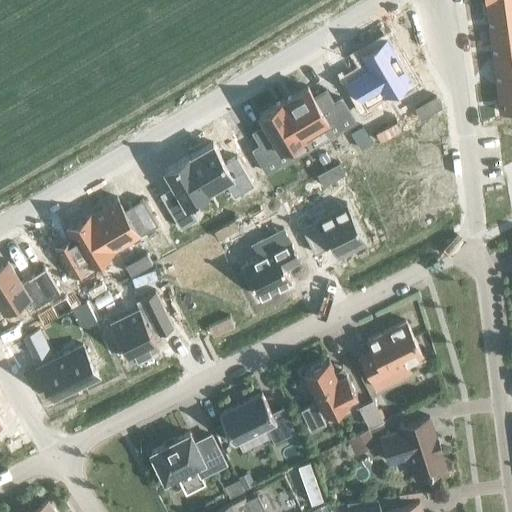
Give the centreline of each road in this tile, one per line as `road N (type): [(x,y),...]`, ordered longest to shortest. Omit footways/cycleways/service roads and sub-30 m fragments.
road 1 (residential): [(57,453),(477,243)]
road 2 (residential): [(384,0),(0,226)]
road 3 (residential): [(440,0),(477,243)]
road 4 (residential): [(511,484),(477,243)]
